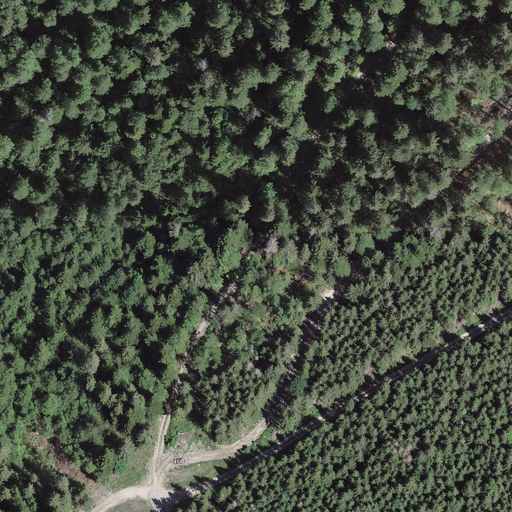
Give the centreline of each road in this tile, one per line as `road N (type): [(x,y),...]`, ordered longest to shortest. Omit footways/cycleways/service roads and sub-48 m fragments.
road 1 (track): [(156,499),(160,442),(208,331),(431,0)]
road 2 (track): [(162,509),(511,311)]
